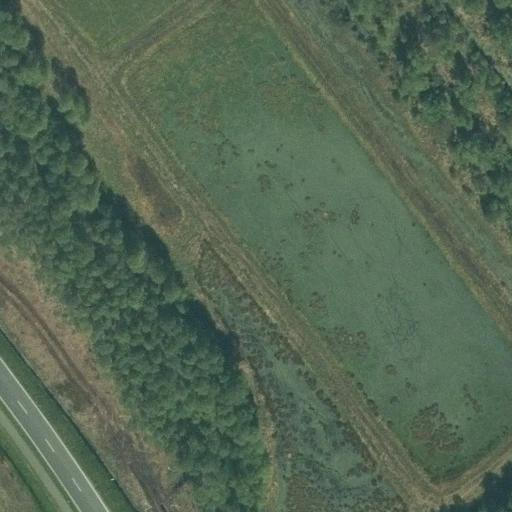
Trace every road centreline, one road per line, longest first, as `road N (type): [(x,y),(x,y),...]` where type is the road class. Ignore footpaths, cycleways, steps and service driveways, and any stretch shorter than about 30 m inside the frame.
road 1 (track): [(26,0),(401,472),(444,491),(511,424)]
road 2 (track): [(286,0),(511,296)]
road 3 (tertiary): [(95,511),(0,356)]
